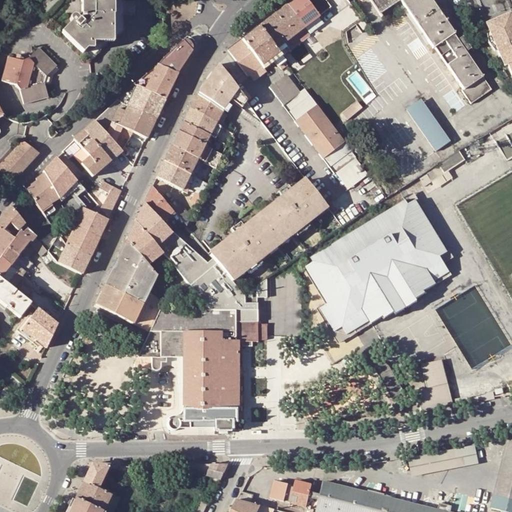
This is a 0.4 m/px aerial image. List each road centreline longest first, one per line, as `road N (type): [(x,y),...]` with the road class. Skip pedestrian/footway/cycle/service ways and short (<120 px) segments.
road 1 (secondary): [(224,25),(71,318),(24,426)]
road 2 (residential): [(0,206),(205,14)]
road 3 (tertiary): [(511,416),(356,444),(247,449)]
road 4 (tertiary): [(247,449),(60,453)]
